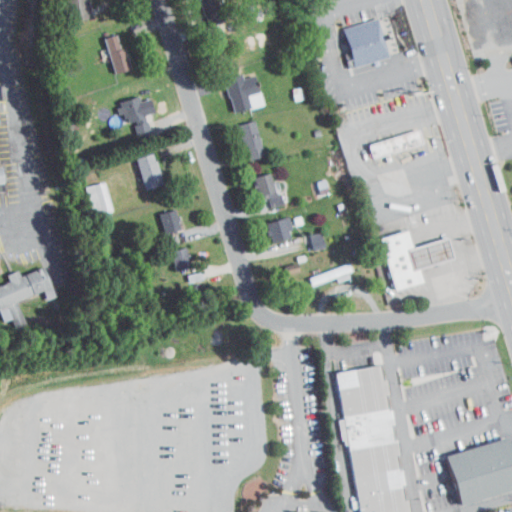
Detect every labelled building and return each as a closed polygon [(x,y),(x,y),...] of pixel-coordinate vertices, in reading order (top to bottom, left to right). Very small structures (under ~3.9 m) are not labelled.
[(56,0),(58,15),(78,12),(76,0),(56,0)] [(209,0),(190,0),(198,20),(215,13),(209,0)] [(344,29),(378,18),(389,56),(355,66),(344,29)] [(94,31),(103,67),(120,63),(114,41),(109,42),(106,28),(94,31)] [(221,106),(252,99),(245,69),(232,72),(231,68),(213,72),(221,106)] [(105,96),(108,107),(113,106),(115,116),(122,115),(125,127),(138,124),(134,108),(143,106),(139,92),(129,95),(128,90),(105,96)] [(253,149),(243,114),(227,119),(237,154),(253,149)] [(358,136),(361,151),(412,139),(409,125),(358,136)] [(125,151),(133,183),(151,178),(143,147),(125,151)] [(257,191),(259,201),(272,199),(269,186),(264,187),(260,167),(242,171),(247,193),(257,191)] [(75,180),(82,210),(102,205),(94,175),(75,180)] [(168,224),(165,204),(149,207),(152,227),(168,224)] [(281,232),(277,211),(256,216),(260,237),(281,232)] [(298,229),(302,244),(314,241),(310,226),(298,229)] [(396,289),(381,238),(408,230),(413,248),(418,266),(423,281),(396,289)] [(408,249),(413,248),(447,238),(453,256),(418,266),(414,267),(408,249)] [(165,264),(180,259),(175,241),(159,245),(165,264)] [(298,271),(301,280),(325,271),(327,276),(341,270),(336,257),(298,271)] [(6,295),(32,285),(35,294),(44,291),(33,261),(10,269),(7,264),(0,266),(0,312),(1,312),(5,323),(15,319),(6,295)] [(346,511),(396,511),(392,480),(393,479),(391,462),(388,463),(385,433),(383,434),(379,403),(377,403),(375,389),(378,388),(376,373),(371,374),(370,360),(325,366),(331,413),(335,412),(346,511)] [(511,456),(511,487),(461,504),(445,457),(506,438),(511,456)]
